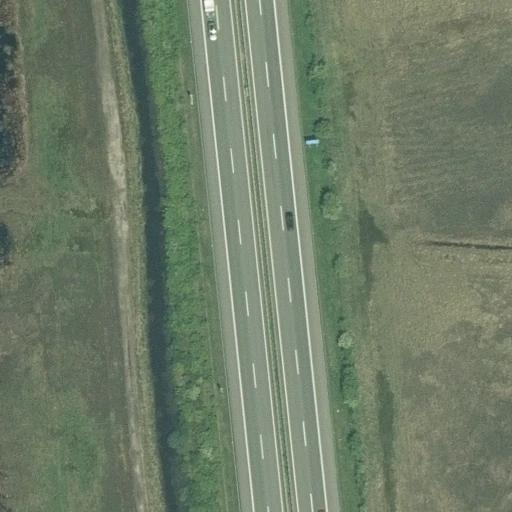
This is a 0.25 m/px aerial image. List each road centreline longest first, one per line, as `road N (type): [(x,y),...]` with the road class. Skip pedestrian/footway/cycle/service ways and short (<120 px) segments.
road 1 (motorway): [(306,511),(252,0)]
road 2 (motorway): [(214,0),(265,511)]
road 3 (track): [(144,511),(119,170),(97,0)]
